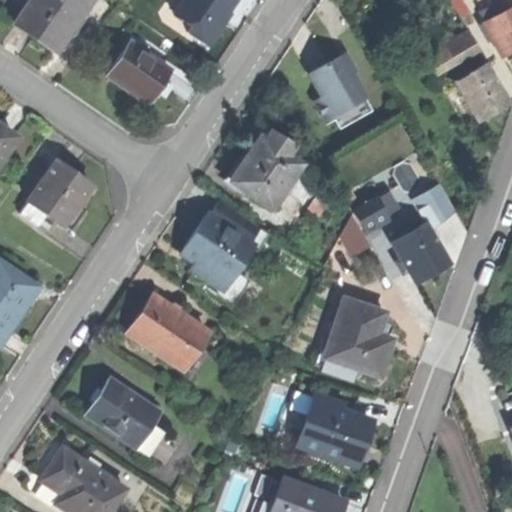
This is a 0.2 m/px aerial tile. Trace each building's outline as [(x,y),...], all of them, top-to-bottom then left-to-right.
[(29,36),(50,51),(63,33),(75,15),(85,0),(26,0),(10,23),(29,36)] [(179,0),(167,23),(212,45),(234,0),(179,0)] [(483,0),(487,6),(492,16),(511,6),(509,1),(508,0),(483,0)] [(476,25),(496,60),(511,51),(511,6),(492,16),(476,25)] [(80,19),(75,15),(63,33),(68,37),(80,19)] [(410,47),(426,74),(469,49),(460,33),(433,50),(426,38),(410,47)] [(122,43),(100,75),(124,92),(142,104),(154,88),(157,83),(164,72),(122,43)] [(306,104),(318,124),(327,119),(358,101),(334,59),(317,68),(301,78),(314,100),(306,104)] [(449,84),(472,124),(488,115),(503,107),(480,66),(449,84)] [(159,92),(154,88),(142,104),(124,92),(121,96),(145,112),(159,92)] [(366,114),(358,101),(327,119),(334,132),(366,114)] [(0,153),(9,139),(0,133),(0,153)] [(234,192),(265,212),(277,194),(279,191),(294,169),(282,161),(286,155),(284,148),(262,134),(256,143),(252,141),(245,152),(241,158),(223,185),(234,192)] [(236,155),(219,182),(223,185),(241,158),(236,155)] [(41,217),(57,228),(70,210),(84,189),(48,164),(21,203),(41,217)] [(294,169),(279,191),(299,204),(308,191),(294,169)] [(231,197),(234,192),(223,185),(219,182),(215,187),(231,197)] [(369,191),(374,199),(388,192),(384,183),(369,191)] [(345,215),(354,232),(408,203),(398,186),(388,192),(374,199),(345,215)] [(440,186),(416,199),(429,222),(453,209),(440,186)] [(297,207),(299,204),(279,191),(277,194),(297,207)] [(32,229),(41,217),(21,203),(13,216),(32,229)] [(187,239),(175,257),(191,267),(186,274),(215,293),(228,274),(245,248),(200,219),(187,239)] [(399,269),(409,286),(427,277),(443,268),(420,226),(408,232),(391,241),(386,244),(395,261),(399,269)] [(388,235),(391,241),(408,232),(404,226),(388,235)] [(0,259),(0,267),(10,274),(14,269),(0,259)] [(393,272),(399,269),(395,261),(389,264),(393,272)] [(0,334),(12,317),(31,289),(10,274),(0,267),(0,334)] [(238,281),(228,274),(215,293),(211,299),(222,306),(238,281)] [(122,337),(177,374),(202,337),(146,300),(134,319),(122,337)] [(351,372),(372,379),(379,359),(385,340),(372,336),(379,315),(337,301),(319,354),(317,360),(351,372)] [(348,382),(351,372),(317,360),(319,354),(313,352),(307,368),(348,382)] [(90,400),(77,418),(129,452),(145,428),(153,415),(102,381),(90,400)] [(293,447),(350,468),(357,447),(365,426),(334,415),(336,409),(310,400),(298,433),(293,447)] [(152,433),(145,428),(129,452),(137,457),(152,433)] [(287,445),(293,447),(298,433),(292,430),(287,445)] [(158,437),(152,433),(137,457),(142,461),(158,437)] [(36,465),(21,487),(51,507),(58,497),(36,483),(57,451),(49,445),(36,465)] [(58,511),(106,511),(120,492),(57,451),(36,483),(58,497),(51,507),(58,511)] [(335,511),(338,505),(278,482),(268,507),(266,511),(335,511)] [(48,511),(58,511),(51,507),(21,487),(22,494),(48,511)] [(255,511),(266,511),(268,507),(259,503),(255,511)]
